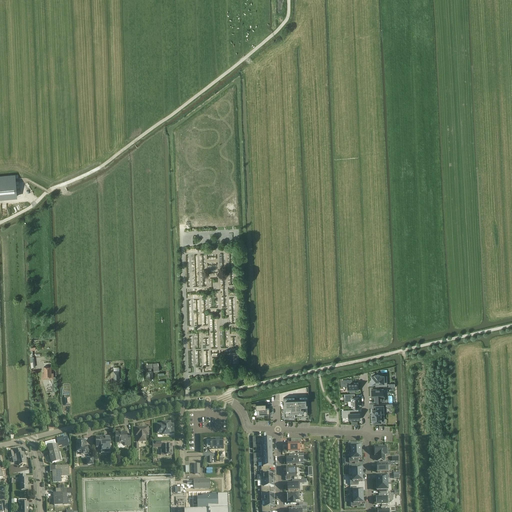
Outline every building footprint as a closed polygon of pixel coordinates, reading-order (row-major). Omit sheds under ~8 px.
[(15,176),(0,176),(0,197),(17,196),(15,176)] [(375,375),(375,376),(372,376),(372,377),(371,377),(371,382),(372,382),(372,383),(379,383),(379,386),(387,386),(387,380),(383,381),(383,375),(379,376),(379,374),(375,375)] [(358,383),(352,383),(352,380),(344,380),(344,382),(343,382),(343,384),(344,384),(344,386),(347,386),(347,391),(351,391),(355,391),(358,390),(358,391),(358,389),(359,389),(359,384),(358,384),(358,383)] [(383,389),(371,390),(372,397),(375,397),(375,398),(375,402),(385,401),(385,396),(383,396),(383,389)] [(359,407),(359,397),(355,397),(355,394),(345,394),(345,397),(351,397),(351,407),(359,407)] [(283,406),(284,418),(308,417),(307,405),(307,397),(300,397),(300,399),(295,399),(294,397),(283,398),(284,406),(283,406)] [(266,403),(256,404),(256,409),(259,409),(259,414),(269,414),(269,409),(266,409),(266,403)] [(373,418),(373,423),(378,423),(378,422),(381,422),(380,414),(384,414),(384,406),(373,406),(373,409),(372,410),(372,415),(372,418),(373,418)] [(345,417),(349,416),(349,420),(360,419),(359,412),(357,413),(357,409),(344,410),(345,417)] [(170,429),(170,422),(165,422),(163,422),(163,423),(162,423),(162,424),(162,425),(159,425),(158,425),(157,426),(157,427),(157,433),(162,433),(162,435),(174,435),(174,429),(170,429)] [(148,435),(148,428),(136,429),(136,436),(138,435),(139,442),(144,442),(145,441),(146,440),(145,435),(148,435)] [(127,437),(126,434),(116,434),(116,443),(125,443),(125,445),(130,445),(130,437),(127,437)] [(111,453),(110,437),(110,439),(104,439),(104,437),(96,438),(96,448),(103,448),(103,453),(111,453)] [(211,440),(207,440),(207,448),(211,447),(223,447),(223,439),(210,440),(211,440)] [(301,440),(291,440),(291,445),(288,445),(288,452),(299,452),(299,445),(301,444),(301,440)] [(55,446),(54,441),(45,444),(46,446),(48,446),(52,463),(60,461),(61,461),(60,456),(59,457),(56,446),(55,446)] [(81,442),(81,441),(78,441),(77,442),(76,442),(77,452),(81,452),(81,455),(89,454),(89,447),(86,447),(85,442),(81,442)] [(354,443),(348,443),(349,453),(361,453),(361,446),(354,446),(354,443)] [(166,455),(172,455),(172,445),(165,445),(165,450),(160,451),(161,455),(166,455)] [(375,456),(378,456),(378,457),(378,461),(384,461),(384,455),(386,455),(386,447),(382,447),(382,446),(378,447),(378,448),(374,448),(375,456)] [(22,453),(21,450),(14,451),(15,455),(16,455),(18,460),(16,460),(17,462),(18,462),(19,466),(26,464),(25,460),(23,453),(22,453)] [(361,453),(349,453),(350,453),(350,460),(349,460),(349,463),(355,463),(355,460),(357,460),(361,459),(361,453)] [(287,465),(298,464),(298,459),(303,459),(303,454),(289,455),(289,458),(286,458),(287,465)] [(261,468),(261,471),(269,471),(269,468),(273,467),(272,462),(261,462),(262,468),(261,468)] [(377,467),(376,467),(376,472),(377,472),(377,473),(385,472),(388,472),(388,466),(391,466),(391,462),(388,463),(379,463),(380,463),(380,466),(377,466),(377,467)] [(358,465),(349,466),(349,469),(352,469),(352,475),(362,475),(362,469),(362,468),(358,468),(358,465)] [(55,471),(53,471),(53,472),(53,474),(53,476),(53,483),(61,482),(61,477),(68,476),(68,466),(55,467),(55,471)] [(296,469),(286,469),(286,477),(297,477),(296,469)] [(269,473),(269,471),(261,471),(260,471),(261,481),(273,481),(273,473),(269,473)] [(362,482),(362,475),(352,475),(352,482),(350,482),(350,485),(356,485),(356,482),(362,482)] [(26,479),(26,476),(19,476),(19,480),(21,480),(21,491),(28,491),(28,486),(28,479),(26,479)] [(210,489),(210,480),(194,481),(194,489),(210,489)] [(299,484),(303,484),(303,480),(294,481),(294,484),(287,484),(288,491),(300,490),(299,484)] [(261,487),(261,491),(270,491),(270,487),(273,487),(273,481),(261,481),(261,487)] [(375,484),(376,489),(377,489),(377,491),(380,491),(381,493),(387,493),(386,491),(388,491),(387,484),(375,484)] [(353,491),(353,497),(363,497),(363,490),(356,491),(356,488),(350,488),(350,491),(353,491)] [(56,493),(54,493),(54,497),(54,505),(62,505),(67,504),(67,498),(67,494),(67,489),(64,489),(61,489),(58,490),(56,490),(56,493)] [(270,495),(270,491),(261,491),(262,502),(274,501),(274,495),(270,495)] [(198,511),(184,511),(228,511),(228,494),(202,495),(202,498),(194,498),(194,503),(197,503),(198,511)] [(299,494),(287,494),(287,502),(290,502),(290,505),(296,505),(296,502),(299,501),(299,494)] [(379,498),(376,498),(376,505),(387,504),(387,499),(393,499),(393,494),(379,495),(379,498)] [(363,504),(363,497),(353,497),(353,504),(351,504),(351,507),(357,507),(357,504),(363,504)] [(19,500),(19,504),(21,504),(21,511),(28,511),(28,504),(27,504),(27,500),(19,500)] [(271,508),(274,508),(274,501),(262,502),(262,511),(271,511),(271,508)]
